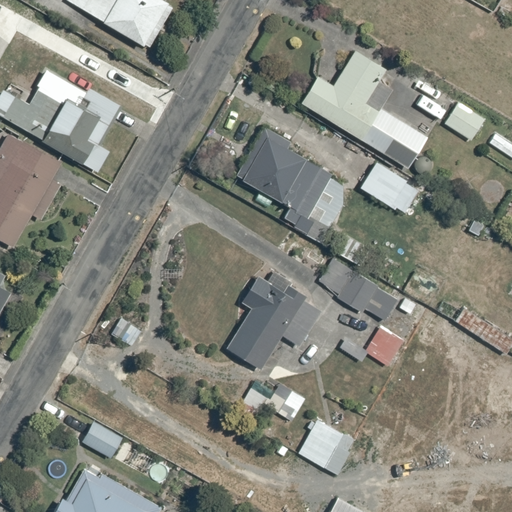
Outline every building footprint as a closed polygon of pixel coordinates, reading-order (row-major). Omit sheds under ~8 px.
[(176,5),(168,0),(67,0),(68,0),(151,48),(176,5)] [(389,67),(358,49),(338,85),(320,75),(304,102),(415,166),(432,136),(370,100),(389,67)] [(5,88),(0,96),(0,112),(101,172),(114,151),(102,144),(124,106),(91,87),(87,94),(46,71),(28,102),(5,88)] [(486,118),(457,101),(445,121),(474,139),(486,118)] [(294,142),(267,126),(241,173),(292,202),(284,216),(325,239),(355,187),(289,150),(294,142)] [(63,163),(10,134),(0,151),(0,237),(15,246),(33,213),(44,218),(62,186),(54,181),(63,163)] [(409,181),(376,160),(360,184),(407,214),(421,191),(408,182),(409,181)] [(402,299),(356,270),(339,296),(366,313),(369,308),(388,320),(398,304),(412,312),(418,303),(405,295),(402,299)] [(0,319),(13,293),(2,287),(7,278),(0,274),(0,319)] [(323,314),(259,275),(244,300),(254,307),(229,348),(264,368),(285,334),(304,346),(323,314)] [(427,344),(439,322),(423,314),(412,336),(427,344)] [(289,398),(270,385),(258,404),(277,417),(289,398)] [(125,438),(95,422),(84,443),(115,459),(125,438)] [(350,432),(330,425),(314,466),(334,473),(350,432)] [(137,495),(85,466),(70,493),(66,491),(54,511),(146,511),(147,511),(132,503),(137,495)] [(368,511),(339,497),(330,511),(368,511)] [(450,511),(453,507),(435,498),(427,511),(450,511)]
